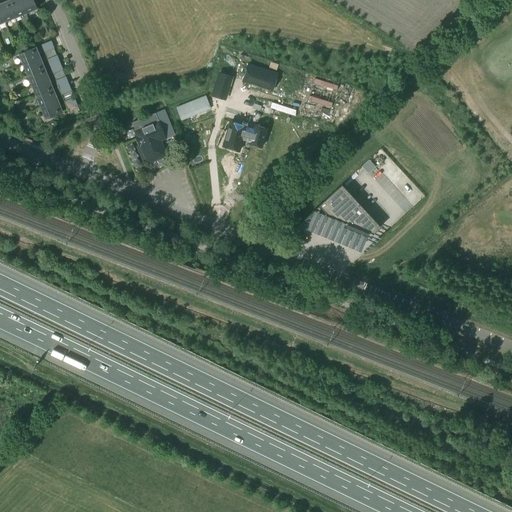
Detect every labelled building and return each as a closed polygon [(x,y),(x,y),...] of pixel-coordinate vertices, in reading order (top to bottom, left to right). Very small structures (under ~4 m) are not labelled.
[(15,17),(25,13),(20,0),(10,0),(8,1),(15,17)] [(20,0),(25,13),(36,8),(32,0),(20,0)] [(0,11),(4,22),(15,17),(8,1),(0,4),(0,11)] [(23,65),(40,58),(36,47),(19,54),(23,65)] [(28,76),(44,69),(40,58),(23,65),(28,76)] [(271,89),(276,73),(248,64),(243,81),(271,89)] [(32,86),(49,80),(44,69),(28,76),(32,86)] [(219,74),(213,95),(224,99),(231,78),(219,74)] [(36,97),(53,90),(49,80),(32,86),(36,97)] [(41,108),(57,101),(53,90),(36,97),(41,108)] [(210,109),(205,96),(177,107),(182,120),(210,109)] [(45,119),(62,112),(57,101),(41,108),(45,119)] [(240,112),(227,108),(221,131),(239,136),(240,134),(240,131),(244,132),(248,120),(244,119),(246,114),(240,112)] [(157,121),(154,114),(133,123),(137,134),(134,135),(139,147),(141,146),(148,162),(165,155),(159,140),(165,138),(158,121),(157,121)] [(254,123),(250,135),(249,140),(248,143),(262,147),(268,127),(254,123)] [(369,160),(362,167),(368,174),(375,167),(369,160)] [(380,226),(341,184),(319,205),(358,247),(380,226)]
